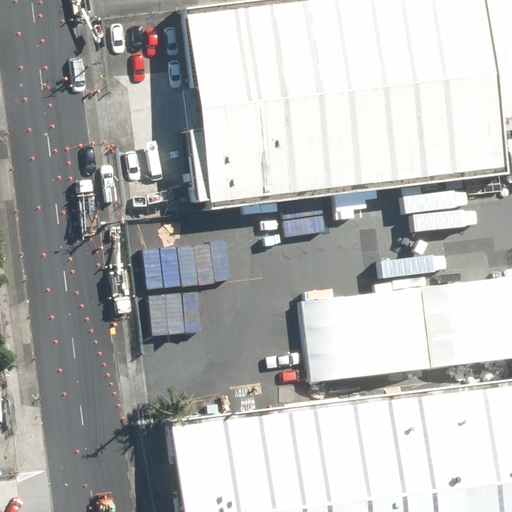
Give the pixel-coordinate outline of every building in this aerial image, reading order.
[(204,210),(501,172),(479,0),(283,0),(179,13),(204,210)] [(511,0),(493,0),(511,138),(511,137),(511,0)] [(511,140),(499,142),(503,176),(511,175),(511,140)] [(511,276),(293,303),(303,386),(511,359),(511,276)] [(173,511),(511,511),(511,381),(162,421),(173,511)]
